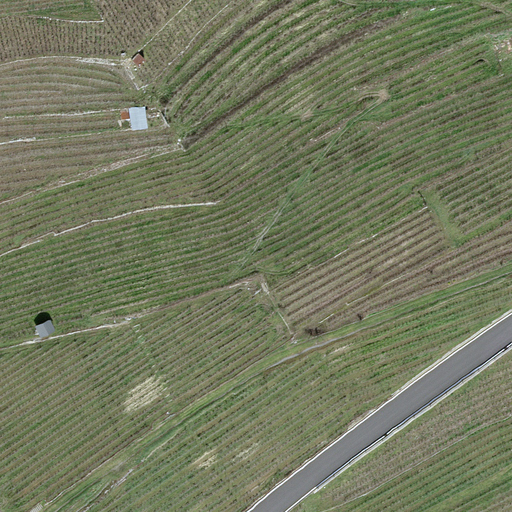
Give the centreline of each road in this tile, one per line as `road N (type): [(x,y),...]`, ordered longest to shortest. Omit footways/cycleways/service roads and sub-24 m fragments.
road 1 (track): [(60,511),(164,430),(283,356),(511,275)]
road 2 (unclassified): [(265,511),(511,327)]
